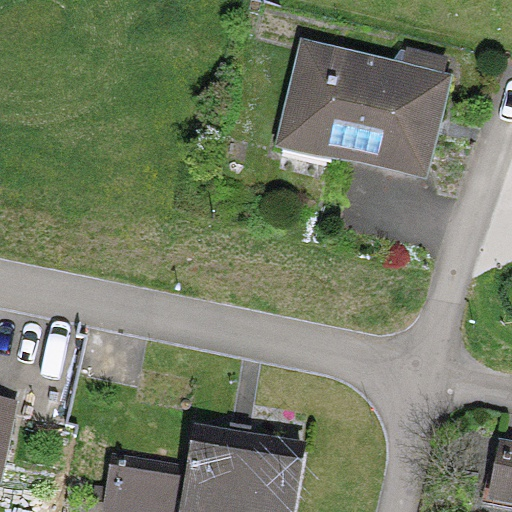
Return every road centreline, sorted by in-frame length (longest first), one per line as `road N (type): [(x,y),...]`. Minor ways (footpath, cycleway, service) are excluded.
road 1 (residential): [(425,373),(0,286)]
road 2 (residential): [(394,511),(425,373)]
